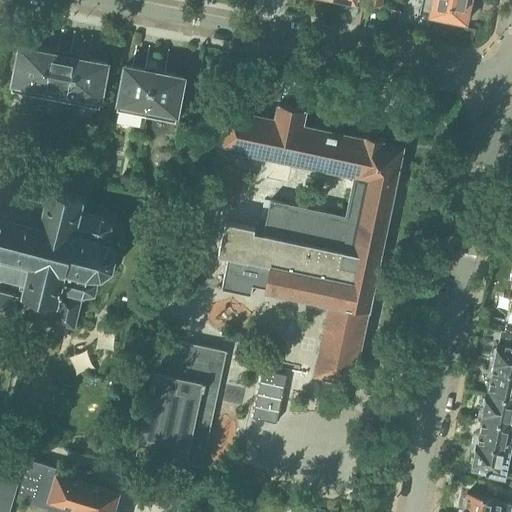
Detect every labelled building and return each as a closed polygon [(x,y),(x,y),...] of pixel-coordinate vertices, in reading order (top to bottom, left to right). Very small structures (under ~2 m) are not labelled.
[(469,10),(471,0),(422,0),(420,14),(430,15),(430,16),(467,23),(468,19),(470,18),(471,12),(469,10)] [(41,96),(50,51),(20,45),(11,91),(41,96)] [(50,51),(41,96),(71,102),(79,56),(50,51)] [(108,62),(79,56),(71,102),(100,107),(108,62)] [(147,116),(155,70),(125,65),(117,110),(147,116)] [(155,70),(147,116),(176,121),(185,76),(155,70)] [(266,283),(264,289),(329,303),(315,374),(353,381),(368,310),(369,310),(403,146),(384,143),(385,140),(365,135),(364,138),(303,126),(306,111),(278,106),(275,120),(228,110),(220,147),(354,175),(346,215),(271,199),(264,233),(255,231),(256,227),(225,221),(218,255),(228,257),(221,289),(252,295),(254,281),(266,283)] [(122,178),(121,185),(132,187),(133,180),(122,178)] [(160,184),(159,192),(170,194),(172,186),(160,184)] [(0,275),(21,281),(19,290),(23,291),(23,293),(60,302),(55,321),(63,323),(74,326),(83,294),(84,295),(85,293),(96,290),(98,283),(86,276),(102,276),(113,268),(117,251),(111,239),(105,236),(109,236),(112,223),(104,217),(104,216),(81,210),(83,199),(80,198),(80,194),(49,186),(48,190),(44,189),(42,198),(0,187),(0,275)] [(0,316),(12,319),(18,295),(0,290),(0,316)] [(119,298),(116,315),(127,317),(131,301),(119,298)] [(186,467),(186,464),(202,467),(227,351),(158,336),(150,372),(153,372),(135,456),(186,467)] [(496,356),(493,369),(511,373),(511,345),(498,343),(497,347),(494,348),(493,354),(496,356)] [(263,369),(257,396),(253,417),(277,422),(281,401),(287,374),(263,369)] [(511,373),(493,369),(491,381),(488,382),(487,387),(489,389),(488,394),(511,398),(511,373)] [(482,420),(483,420),(483,419),(511,424),(511,398),(488,394),(487,394),(486,397),(483,399),(482,404),(485,406),(482,420)] [(511,451),(511,424),(483,419),(483,420),(480,434),(476,436),(475,439),(478,441),(478,444),(510,451),(511,451)] [(511,477),(511,451),(510,451),(478,444),(475,457),(470,459),(470,463),(473,465),(472,469),(511,477)] [(112,511),(118,492),(63,476),(54,473),(56,467),(0,450),(0,511),(112,511)] [(186,511),(195,482),(183,489),(175,511),(186,511)] [(465,505),(463,511),(511,511),(511,510),(511,503),(501,501),(501,500),(468,491),(467,497),(463,498),(462,503),(465,505)]
